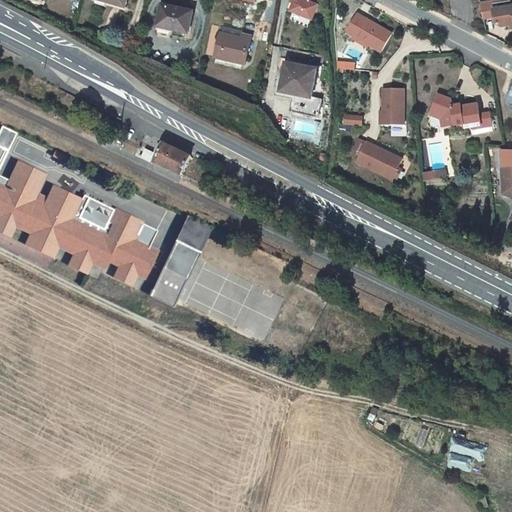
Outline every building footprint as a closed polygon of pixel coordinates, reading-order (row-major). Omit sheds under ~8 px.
[(296,0),(295,4),(292,11),(313,19),(319,5),(316,4),(317,0),(296,0)] [(511,0),(496,0),(481,2),(484,19),(496,17),(497,23),(503,27),(511,25),(511,28),(511,27),(511,0)] [(193,11),(163,5),(158,26),(174,30),(174,33),(178,34),(178,31),(189,33),(193,11)] [(393,33),(365,18),(364,20),(357,16),(348,32),(382,52),(393,33)] [(244,34),(244,32),(223,27),(222,33),(243,38),(244,34)] [(216,58),(246,64),(252,36),(244,34),(243,38),(222,33),(221,33),(216,58)] [(317,69),(287,63),(285,74),(281,73),(277,95),(282,96),(283,92),(295,94),(294,98),(291,111),(319,117),(323,100),(312,97),(317,69)] [(383,111),(383,124),(404,124),(405,89),(384,89),(383,111)] [(439,95),(432,112),(441,115),(442,119),(443,127),(464,123),(465,128),(472,126),(473,133),(493,130),(490,113),(481,115),(479,104),(462,107),(462,105),(453,106),(452,100),(439,95)] [(362,117),(347,115),(346,124),(362,125),(362,117)] [(117,132),(121,124),(109,119),(105,126),(117,132)] [(2,126),(0,129),(0,145),(5,148),(0,158),(0,164),(15,132),(2,126)] [(389,153),(367,142),(357,163),(393,180),(394,177),(399,168),(403,159),(393,154),(392,156),(388,154),(389,153)] [(151,163),(154,155),(140,148),(131,144),(128,151),(151,163)] [(191,157),(164,144),(158,156),(155,162),(183,175),(191,157)] [(145,278),(158,250),(150,245),(143,243),(151,227),(131,217),(128,221),(123,219),(125,214),(86,195),(84,200),(55,186),(49,198),(38,193),(15,182),(9,179),(0,175),(0,158),(5,148),(0,145),(0,224),(14,230),(16,226),(27,232),(29,228),(63,245),(62,248),(73,254),(71,258),(90,267),(92,263),(104,268),(108,260),(118,266),(116,270),(135,279),(137,275),(145,278)] [(19,160),(9,179),(15,182),(38,193),(47,173),(19,160)] [(511,167),(502,168),(503,194),(511,198),(511,167)] [(402,170),(399,168),(394,177),(398,179),(402,170)] [(446,170),(424,173),(425,181),(447,177),(446,170)] [(212,227),(187,215),(175,240),(200,251),(212,227)] [(0,232),(10,237),(14,230),(0,224),(0,232)] [(150,245),(157,229),(151,227),(143,243),(150,245)] [(29,228),(27,232),(30,233),(25,244),(54,258),(59,247),(62,248),(63,245),(29,228)] [(87,274),(90,267),(71,258),(68,265),(87,274)] [(132,286),(135,279),(116,270),(113,277),(132,286)]
